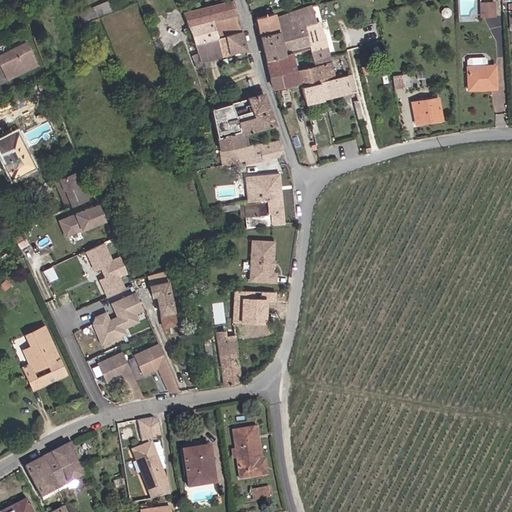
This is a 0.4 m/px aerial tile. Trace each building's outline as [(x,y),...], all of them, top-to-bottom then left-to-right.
[(194,45),(216,39),(218,39),(213,22),(236,16),(231,0),(230,0),(181,13),(194,45)] [(109,1),(80,10),(83,19),(111,11),(109,1)] [(494,2),(481,3),(482,15),(495,14),(494,2)] [(315,21),(311,9),(310,7),(288,14),(291,28),(277,31),(282,51),(308,45),(309,47),(310,53),(312,61),(294,65),(292,57),(291,52),(283,54),(283,56),(266,60),(273,88),(300,82),(302,87),(333,79),(334,79),(323,35),(322,35),(318,21),(315,21)] [(255,20),(259,35),(277,31),(291,28),(288,14),(275,19),(273,15),(255,20)] [(218,39),(240,32),(236,16),(213,22),(218,39)] [(277,31),(259,35),(266,60),(283,56),(283,54),(282,51),(277,31)] [(245,49),(240,32),(218,39),(216,39),(221,57),(245,49)] [(195,49),(197,55),(202,67),(202,68),(209,66),(208,61),(221,57),(216,39),(194,45),(195,47),(195,49)] [(30,49),(33,47),(31,42),(0,56),(0,63),(8,81),(37,67),(30,49)] [(310,53),(309,47),(291,52),(292,57),(310,53)] [(202,67),(197,55),(192,57),(196,69),(202,67)] [(469,93),(497,92),(497,68),(469,70),(469,93)] [(333,79),(302,87),(306,104),(355,91),(351,74),(334,79),(333,79)] [(411,74),(392,76),(393,88),(412,86),(411,74)] [(251,115),(235,120),(214,126),(217,139),(219,151),(242,147),(243,146),(241,135),(274,126),(263,94),(246,99),(251,115)] [(246,99),(229,104),(235,120),(251,115),(246,99)] [(416,127),(443,122),(439,101),(413,106),(416,127)] [(211,110),(214,126),(235,120),(229,104),(216,108),(211,110)] [(35,166),(17,134),(0,143),(0,154),(13,178),(35,166)] [(243,146),(242,147),(245,166),(263,162),(263,160),(278,156),(283,150),(279,140),(243,146)] [(239,167),(245,166),(242,147),(219,151),(223,166),(238,163),(239,167)] [(94,194),(90,185),(81,189),(73,172),(58,178),(70,206),(94,194)] [(284,225),(281,191),(279,175),(245,178),(247,203),(265,202),(266,216),(245,218),(246,228),(269,226),(284,225)] [(100,205),(58,221),(65,238),(107,222),(100,205)] [(249,281),(275,283),(275,274),(271,273),(273,243),(251,241),(249,281)] [(105,243),(86,252),(96,273),(101,270),(105,278),(99,280),(107,297),(126,288),(122,278),(128,275),(121,256),(114,259),(105,243)] [(180,327),(168,273),(144,277),(149,298),(153,297),(163,330),(180,327)] [(277,292),(234,292),(233,323),(267,326),(269,303),(278,303),(277,292)] [(107,312),(95,317),(92,325),(102,347),(128,335),(126,330),(141,323),(138,315),(145,312),(136,293),(111,304),(117,317),(111,320),(107,312)] [(49,363),(56,378),(66,374),(62,365),(61,365),(58,359),(55,360),(54,357),(58,355),(52,342),(50,343),(47,335),(48,334),(44,327),(27,334),(31,345),(23,349),(29,362),(23,365),(34,388),(49,381),(42,366),(34,370),(30,363),(45,356),(49,363)] [(219,350),(224,385),(234,384),(240,381),(242,381),(237,336),(228,336),(227,332),(217,332),(219,350)] [(134,358),(127,360),(136,381),(158,370),(170,394),(180,393),(159,344),(133,355),(134,358)] [(122,352),(98,363),(106,385),(122,379),(133,401),(144,398),(136,381),(127,360),(122,352)] [(56,378),(49,363),(42,366),(49,381),(56,378)] [(157,415),(137,419),(141,439),(161,435),(157,415)] [(239,479),(265,475),(263,460),(255,460),(250,428),(231,431),(239,479)] [(74,452),(70,442),(23,466),(40,497),(61,487),(80,477),(72,454),(74,452)] [(147,490),(165,481),(150,443),(132,450),(147,490)] [(208,445),(181,450),(188,486),(215,481),(208,445)] [(167,486),(165,481),(147,490),(149,494),(167,486)] [(252,486),(253,498),(270,497),(270,485),(252,486)] [(0,511),(30,511),(25,500),(0,511)]
